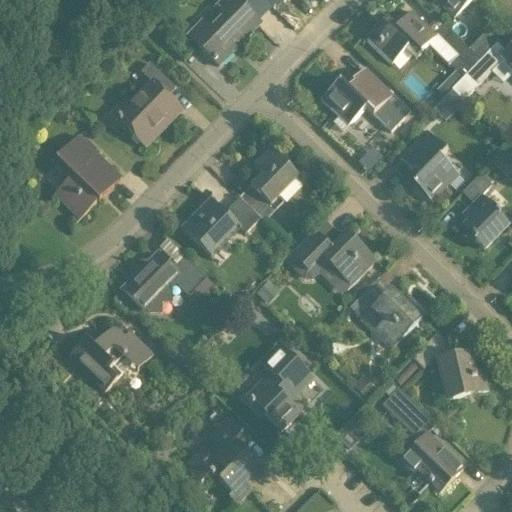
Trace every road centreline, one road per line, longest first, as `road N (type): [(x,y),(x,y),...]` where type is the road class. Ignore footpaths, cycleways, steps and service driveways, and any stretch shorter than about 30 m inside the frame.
road 1 (residential): [(511,357),(487,318),(251,97)]
road 2 (residential): [(0,289),(39,282),(99,251),(251,97)]
road 3 (residential): [(251,97),(348,0)]
